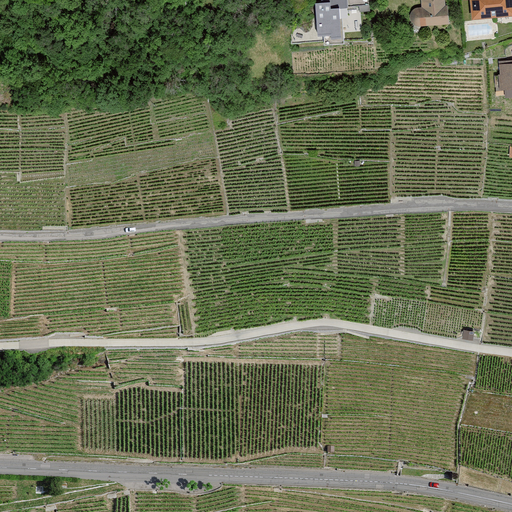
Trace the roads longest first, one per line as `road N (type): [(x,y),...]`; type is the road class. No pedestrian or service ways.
road 1 (track): [(0,343),(198,340),(307,322),(511,352)]
road 2 (tertiary): [(511,504),(408,483),(0,465)]
road 3 (unclassified): [(511,205),(426,204),(0,236)]
